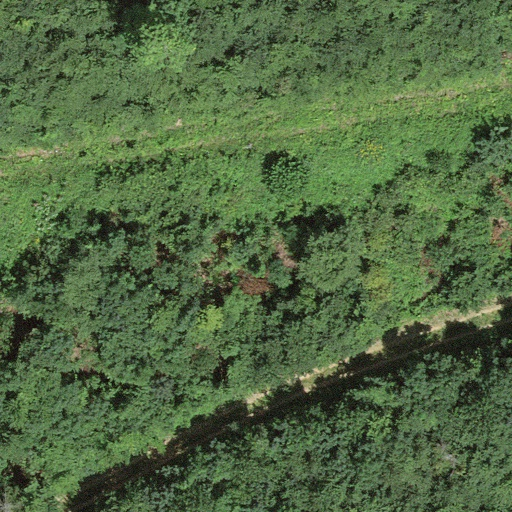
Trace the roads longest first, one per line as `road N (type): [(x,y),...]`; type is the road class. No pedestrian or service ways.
road 1 (track): [(24,511),(263,397),(511,310)]
road 2 (track): [(511,91),(0,166)]
